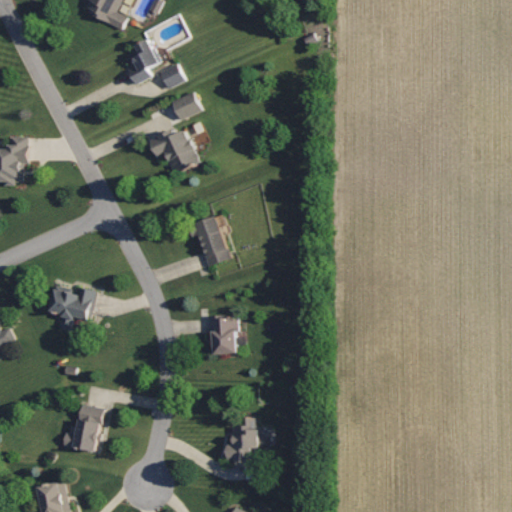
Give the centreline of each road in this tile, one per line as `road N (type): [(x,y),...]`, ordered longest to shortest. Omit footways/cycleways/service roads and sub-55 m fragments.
road 1 (residential): [(2,0),(163,319),(170,367),(149,485)]
road 2 (residential): [(111,211),(0,262)]
